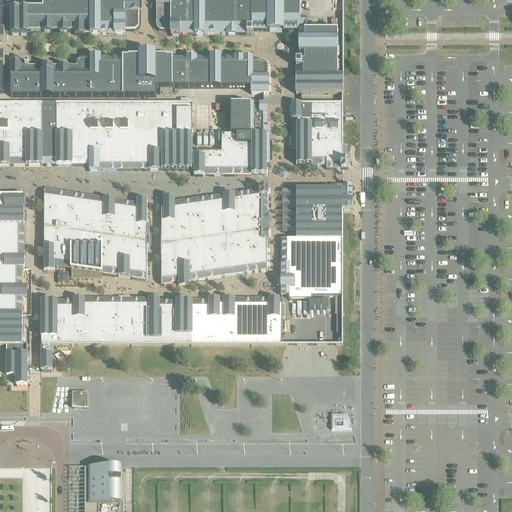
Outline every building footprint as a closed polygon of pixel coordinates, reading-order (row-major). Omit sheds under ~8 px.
[(42,0),(43,9),(10,9),(10,35),(12,35),(18,35),(20,35),(27,35),(29,35),(29,31),(43,31),(43,33),(44,33),(50,32),(52,32),(52,31),(58,31),(58,32),(60,32),(67,32),(68,32),(68,31),(74,31),(74,36),(84,36),(84,35),(90,35),(90,36),(92,36),(98,36),(100,36),(100,35),(115,35),(115,36),(116,36),(123,36),(124,36),(125,32),(133,31),(135,31),(138,28),(138,26),(138,13),(139,13),(138,0),(42,0)] [(155,0),(156,8),(157,8),(156,26),(157,28),(160,31),(162,31),(170,32),(170,36),(172,36),(178,36),(180,36),(180,35),(194,35),(194,36),(196,36),(203,36),(204,36),(205,35),(226,35),(226,36),(228,36),(235,36),(236,36),(236,35),(246,35),(246,36),(252,36),(252,31),(267,31),(267,32),(269,32),(269,30),(282,30),(282,32),(283,32),(283,31),(288,31),(299,31),(306,31),(306,19),(300,19),(300,0),(155,0)] [(295,93),(295,95),(342,95),(343,95),(343,78),(337,78),(337,31),(306,31),(299,31),(299,40),(299,42),(299,52),(299,54),(299,62),(296,62),(296,81),(295,93)] [(12,63),(10,63),(10,74),(11,74),(11,99),(156,98),(156,89),(251,89),(251,96),(268,96),(268,86),(268,78),(268,69),(267,67),(264,63),(262,63),(252,63),(252,59),(221,59),(221,58),(219,58),(212,58),(211,58),(211,59),(196,59),(194,59),(188,59),(186,59),(172,59),(166,59),(166,55),(155,55),(140,55),(139,55),(129,55),(129,59),(122,59),(100,59),(100,58),(90,58),(90,60),(81,60),(80,60),(79,60),(76,63),(76,64),(76,65),(76,67),(75,67),(68,67),(67,67),(60,67),(58,67),(52,67),(51,67),(47,67),(44,67),(42,67),(29,67),(29,63),(20,63),(19,63),(12,63)] [(0,166),(42,166),(56,166),(56,105),(0,104),(0,166)] [(192,104),(56,105),(56,166),(66,166),(66,167),(69,167),(69,166),(71,166),(87,166),(89,166),(89,171),(101,171),(116,171),(131,171),(134,171),(137,171),(141,171),(144,171),(164,171),(167,171),(171,171),(174,171),(191,171),(194,171),(194,176),(206,176),(209,176),(212,176),(221,176),(236,176),(251,176),(253,176),(261,176),(264,176),(267,176),(267,165),(269,165),(269,135),(267,135),(267,105),(230,105),(230,107),(230,119),(231,135),(221,135),(221,153),(192,153),(192,104)] [(291,105),(291,152),(296,152),(296,166),(306,166),(306,167),(309,167),(309,166),(311,166),(326,166),(326,170),(341,170),(341,171),(342,171),(349,171),(349,170),(349,163),(347,163),(347,147),(342,147),(342,146),(342,136),(344,136),(342,136),(342,125),(342,105),(291,105)] [(281,244),(280,244),(280,247),(281,247),(281,250),(280,250),(280,253),(281,253),(281,265),(280,265),(280,269),(281,269),(281,271),(281,297),(282,297),(289,297),(289,301),(312,301),(312,298),(335,298),(335,316),(344,316),(342,316),(342,271),(342,256),(344,256),(344,255),(342,256),(342,241),(342,211),(353,211),(353,201),(352,201),(352,191),(352,187),(342,187),(331,187),(331,190),(327,190),(311,190),(302,190),(299,190),(296,190),(296,203),(295,203),(295,206),(296,206),(296,211),(296,240),(288,240),(285,240),(281,240),(281,244)] [(160,274),(160,277),(161,277),(161,286),(164,286),(164,287),(168,286),(167,285),(171,285),(171,286),(174,285),(176,284),(191,282),(206,280),(221,278),(236,276),(246,274),(246,275),(249,275),(249,274),(251,274),(267,271),(267,268),(268,268),(268,265),(267,265),(267,255),(268,255),(268,251),(267,251),(267,243),(267,242),(268,242),(268,228),(267,228),(267,224),(268,224),(268,213),(267,213),(267,209),(268,209),(268,204),(267,204),(267,202),(268,202),(268,197),(267,197),(267,195),(268,195),(268,188),(260,188),(260,191),(236,195),(221,197),(206,199),(197,200),(197,199),(194,200),(194,201),(191,201),(176,203),(161,205),(161,226),(161,235),(161,241),(161,262),(161,274),(160,274)] [(43,257),(43,260),(44,260),(44,272),(54,273),(54,268),(56,268),(71,270),(101,275),(116,277),(134,280),(137,281),(137,280),(140,281),(144,282),(144,281),(147,282),(147,262),(149,262),(149,226),(147,226),(147,200),(137,200),(137,205),(129,204),(129,203),(126,203),(123,203),(123,202),(119,202),(117,202),(102,200),(87,198),(78,196),(78,195),(74,195),(74,196),(71,195),(54,193),(54,192),(51,191),(51,192),(44,191),(44,199),(43,198),(43,202),(44,202),(44,205),(43,205),(43,208),(44,208),(44,226),(44,233),(44,242),(43,242),(43,245),(44,245),(44,247),(44,257),(43,257)] [(0,346),(6,347),(6,363),(5,363),(5,367),(6,367),(6,370),(5,370),(5,373),(6,373),(6,376),(9,376),(9,377),(12,377),(12,376),(16,376),(16,386),(27,386),(27,377),(28,377),(28,373),(27,373),(27,368),(28,368),(28,365),(27,365),(27,362),(28,362),(28,358),(27,358),(27,356),(29,356),(29,355),(27,355),(27,347),(29,347),(29,346),(22,346),(22,343),(23,343),(23,342),(23,340),(22,340),(22,331),(22,301),(22,283),(23,283),(23,280),(22,280),(22,277),(23,277),(23,274),(22,274),(22,271),(22,268),(24,268),(24,248),(24,226),(24,217),(25,217),(25,213),(24,213),(24,211),(24,208),(29,208),(29,198),(24,198),(24,195),(0,194),(0,346)] [(254,301),(236,301),(209,300),(209,302),(198,302),(194,302),(174,302),(171,302),(167,302),(164,302),(159,302),(159,300),(144,300),(140,300),(137,300),(134,300),(114,300),(110,300),(74,300),(74,302),(69,302),(66,302),(62,302),(59,302),(47,302),(44,302),(41,302),(41,304),(40,304),(40,307),(41,307),(41,325),(40,325),(40,328),(41,328),(41,333),(40,333),(40,337),(41,337),(41,340),(40,340),(40,342),(40,343),(41,343),(41,346),(39,346),(39,347),(41,347),(41,355),(39,355),(39,356),(41,356),(41,358),(40,358),(40,362),(41,362),(41,371),(52,371),(52,368),(53,368),(53,365),(52,365),(52,362),(53,362),(53,358),(52,358),(52,356),(52,347),(58,347),(58,348),(62,348),(62,347),(71,347),(71,348),(72,348),(72,347),(74,347),(74,346),(76,346),(76,347),(131,347),(131,349),(132,348),(132,347),(171,347),(171,346),(174,346),(174,347),(191,347),(191,348),(192,348),(192,347),(251,347),(251,349),(252,349),(252,347),(282,347),(282,301),(264,301),(264,300),(261,300),(261,301),(257,301),(257,300),(254,300),(254,301)] [(87,410),(87,394),(72,394),(72,400),(72,409),(81,409),(81,410),(87,410)] [(331,433),(353,433),(347,415),(331,415),(331,433)] [(84,469),(83,511),(120,511),(121,505),(122,505),(122,468),(84,469)]
